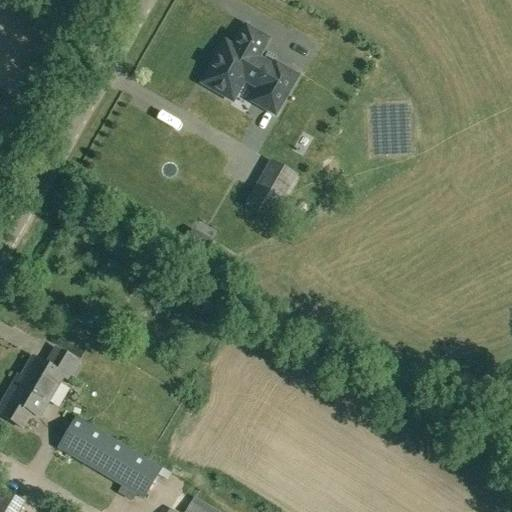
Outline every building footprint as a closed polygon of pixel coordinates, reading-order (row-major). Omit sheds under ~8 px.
[(246,29),(234,50),(243,55),(238,64),(272,85),(273,89),(286,97),(295,78),(274,65),(272,69),(256,60),(267,41),(246,29)] [(238,64),(243,55),(234,50),(229,47),(204,90),(230,104),(242,84),(258,93),(252,103),(273,116),(286,97),(273,89),(272,85),(238,64)] [(273,223),(298,176),(270,160),(245,206),(273,223)] [(31,413),(38,418),(62,377),(68,381),(78,363),(56,349),(46,366),(32,358),(21,378),(18,376),(0,406),(0,415),(22,429),(31,413)] [(144,499),(157,477),(162,468),(75,419),(57,449),(144,499)] [(0,491),(0,511),(20,511),(24,506),(0,491)] [(192,499),(184,511),(214,511),(194,500),(192,499)]
